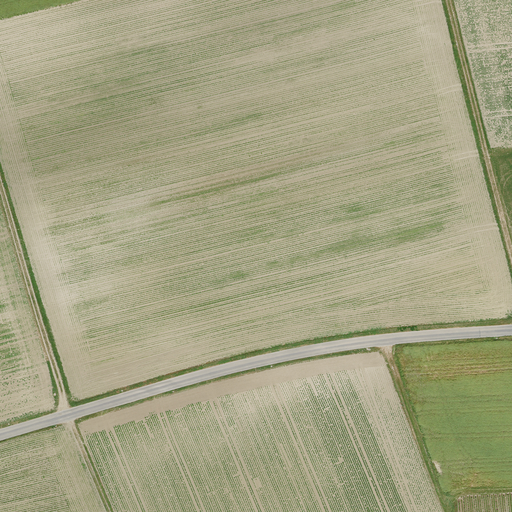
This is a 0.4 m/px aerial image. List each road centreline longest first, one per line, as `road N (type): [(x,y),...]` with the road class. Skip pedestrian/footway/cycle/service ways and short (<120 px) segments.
road 1 (unclassified): [(511,331),(383,339),(259,361),(0,434)]
road 2 (track): [(107,511),(62,405),(0,185)]
road 3 (track): [(511,255),(447,0)]
road 4 (track): [(449,511),(383,339)]
